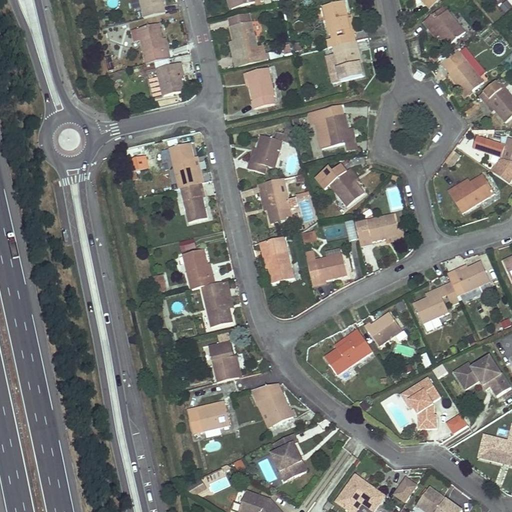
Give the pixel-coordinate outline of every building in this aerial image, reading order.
[(138,0),(143,19),(167,14),(163,0),(138,0)] [(422,0),(431,10),(442,0),(422,0)] [(345,2),(322,7),(329,35),(345,31),(351,30),(348,16),(349,16),(345,2)] [(431,25),(440,36),(439,36),(448,47),(466,33),(447,11),(439,19),(434,14),(423,24),(427,28),(431,25)] [(351,30),(345,31),(346,37),(354,35),(356,34),(352,15),(349,16),(348,16),(351,30)] [(295,31),(304,30),(303,21),(294,22),(295,31)] [(252,23),(230,28),(233,42),(234,41),(237,54),(243,53),(245,58),(247,67),(262,63),(252,23)] [(156,62),(169,59),(170,59),(166,38),(163,38),(160,24),(131,31),(134,42),(140,41),(145,65),(156,62)] [(431,25),(427,28),(436,39),(439,36),(440,36),(431,25)] [(346,37),(331,41),(327,42),(328,49),(332,48),(333,47),(356,42),(354,35),(346,37)] [(230,43),(235,61),(236,60),(238,68),(247,67),(245,58),(243,53),(237,54),(234,41),(233,42),(230,43)] [(333,47),(342,82),(364,76),(361,63),(360,60),(362,60),(359,49),(358,50),(356,42),(333,47)] [(498,42),(493,50),(501,55),(506,47),(498,42)] [(450,75),(449,76),(458,88),(465,83),(473,92),(484,83),(466,62),(457,52),(441,64),(450,75)] [(169,59),(156,62),(158,69),(170,66),(169,59)] [(419,63),(417,65),(428,75),(430,73),(419,63)] [(181,64),(170,66),(173,78),(181,76),(180,71),(182,70),(181,64)] [(185,92),(181,76),(173,78),(170,66),(158,69),(156,69),(163,97),(185,92)] [(269,68),(245,74),(246,80),(249,80),(255,109),(274,105),(272,97),(275,96),(269,68)] [(511,96),(498,81),(481,96),(487,104),(495,97),(503,106),(496,112),(506,124),(511,118),(511,96)] [(465,83),(458,88),(463,93),(461,94),(465,99),(473,92),(465,83)] [(495,97),(487,104),(491,108),(492,107),(496,112),(503,106),(495,97)] [(346,115),(324,120),(330,148),(346,144),(351,143),(348,130),(350,130),(346,115)] [(293,129),(287,128),(284,136),(295,140),(293,129)] [(351,143),(346,144),(347,150),(356,148),(352,129),(350,130),(348,130),(351,143)] [(258,151),(252,171),(264,174),(266,167),(275,169),(283,141),(261,136),(257,150),(258,151)] [(511,140),(508,139),(502,160),(511,162),(511,140)] [(480,144),(479,152),(486,156),(493,153),(494,145),(487,141),(480,144)] [(191,144),(170,149),(179,190),(181,189),(200,185),(202,185),(205,184),(199,157),(195,158),(191,144)] [(254,150),(249,169),(252,171),(258,151),(257,150),(254,150)] [(453,168),(461,156),(453,151),(445,163),(453,168)] [(329,168),(316,179),(325,190),(330,186),(339,199),(346,207),(347,208),(365,193),(356,183),(355,184),(346,173),(341,166),(333,173),(329,168)] [(350,170),(346,173),(355,184),(356,183),(359,181),(350,170)] [(470,181),(450,193),(463,215),(495,195),(483,176),(471,183),(470,181)] [(284,180),(264,185),(270,210),(268,210),(272,225),(293,220),(291,210),(294,209),(294,207),(298,206),(296,198),(288,200),(284,180)] [(200,185),(181,189),(183,196),(184,202),(189,224),(208,219),(203,198),(200,185)] [(264,185),(259,186),(265,211),(268,210),(270,210),(264,185)] [(388,188),(389,212),(402,211),(401,188),(388,188)] [(339,199),(334,202),(341,211),(346,207),(339,199)] [(294,209),(291,210),(293,220),(293,222),(301,220),(298,206),(294,207),(294,209)] [(394,215),(356,224),(362,246),(387,240),(387,239),(406,234),(405,229),(398,231),(394,215)] [(348,242),(357,241),(354,222),(346,223),(348,242)] [(407,238),(406,234),(387,239),(387,240),(388,243),(407,238)] [(285,238),(271,241),(277,267),(269,269),(273,284),(294,280),(285,238)] [(194,239),(179,243),(181,252),(197,248),(194,239)] [(261,243),(266,263),(268,263),(269,269),(277,267),(271,241),(261,243)] [(340,249),(325,253),(326,259),(341,255),(340,249)] [(205,250),(183,255),(192,291),(202,289),(215,285),(213,277),(202,279),(200,268),(208,266),(205,250)] [(314,252),(306,254),(309,263),(317,261),(314,252)] [(317,261),(309,263),(314,286),(320,285),(318,274),(330,272),(332,280),(348,276),(342,255),(341,255),(326,259),(317,261)] [(511,257),(503,261),(511,280),(511,257)] [(481,263),(467,269),(465,270),(465,268),(448,275),(452,283),(459,298),(465,295),(491,283),(481,263)] [(200,268),(202,279),(213,277),(211,265),(208,266),(200,268)] [(330,272),(318,274),(320,285),(326,283),(326,281),(332,280),(330,272)] [(157,291),(167,288),(163,275),(154,278),(157,291)] [(215,285),(202,289),(211,328),(234,323),(230,310),(234,309),(228,283),(215,285)] [(452,283),(443,286),(448,296),(453,306),(461,303),(459,298),(452,283)] [(443,286),(426,294),(428,298),(440,293),(442,299),(448,296),(443,286)] [(428,298),(414,304),(424,325),(449,314),(442,299),(440,293),(428,298)] [(371,324),(365,328),(379,348),(402,332),(389,313),(372,326),(371,324)] [(509,320),(500,323),(503,329),(511,326),(509,320)] [(358,332),(335,347),(337,349),(338,351),(361,335),(358,332)] [(217,335),(219,343),(231,341),(230,333),(217,335)] [(337,349),(325,358),(338,377),(373,353),(361,335),(338,351),(337,349)] [(231,342),(209,347),(218,384),(235,380),(241,378),(239,370),(229,372),(226,359),(235,357),(231,342)] [(411,357),(413,350),(399,345),(397,352),(411,357)] [(226,359),(229,372),(239,370),(236,357),(235,357),(226,359)] [(483,358),(466,369),(474,370),(486,363),(483,358)] [(502,377),(491,359),(486,363),(474,370),(466,369),(456,375),(467,392),(481,383),(485,388),(490,385),(492,389),(499,399),(511,390),(511,388),(504,376),(502,377)] [(438,380),(448,373),(442,365),(432,371),(438,380)] [(400,393),(409,412),(411,411),(423,433),(441,424),(430,403),(440,398),(430,378),(400,393)] [(456,396),(463,392),(455,378),(448,382),(456,396)] [(275,386),(252,392),(257,404),(260,403),(271,428),(287,421),(281,407),(288,405),(282,390),(278,393),(275,386)] [(188,410),(188,413),(212,407),(214,416),(227,413),(225,402),(188,410)] [(260,403),(257,404),(269,429),(271,428),(260,403)] [(288,405),(281,407),(287,421),(296,417),(293,410),(291,411),(288,405)] [(212,407),(188,413),(193,434),(230,426),(227,413),(214,416),(212,407)] [(511,423),(511,424),(508,440),(483,435),(478,460),(511,467),(511,423)] [(298,444),(294,435),(275,445),(278,453),(273,456),(286,484),(305,475),(297,459),(300,458),(295,446),(298,444)] [(300,458),(297,459),(305,475),(308,473),(300,458)] [(364,482),(357,477),(337,504),(349,511),(355,511),(361,504),(364,505),(373,511),(376,511),(387,498),(368,485),(366,487),(362,485),(364,482)] [(209,484),(212,494),(230,487),(227,478),(209,484)] [(194,497),(207,490),(201,479),(188,487),(194,497)] [(399,491),(411,499),(419,488),(408,479),(399,491)] [(444,498),(431,489),(421,504),(430,510),(428,511),(462,511),(447,501),(446,503),(442,500),(444,498)] [(399,491),(395,496),(407,505),(411,499),(399,491)] [(248,493),(241,511),(243,511),(281,511),(272,502),(265,499),(264,503),(260,501),(261,498),(248,493)]
